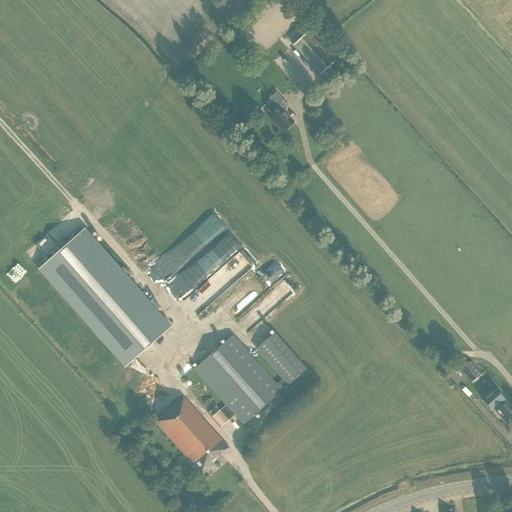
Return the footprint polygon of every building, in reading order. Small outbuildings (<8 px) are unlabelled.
[(335,61),(308,31),(292,45),(319,75),(335,61)] [(276,92),(266,101),(275,111),(268,117),(282,133),(294,122),(282,109),(287,104),(276,92)] [(208,225),(220,230),(227,217),(215,211),(208,225)] [(137,293),(82,230),(39,268),(125,366),(169,327),(139,292),(137,293)] [(233,284),(259,259),(245,245),(220,270),(233,284)] [(277,258),(212,317),(221,327),(287,269),(277,258)] [(278,306),(295,290),(294,289),(300,284),(295,278),(284,287),(281,284),(268,296),(278,306)] [(276,384),(282,390),(306,369),(274,333),(256,349),(282,378),(276,384)] [(225,405),(218,411),(227,422),(234,415),(242,424),(282,390),(276,384),(233,335),(194,369),(225,405)] [(472,382),(481,374),(470,361),(463,362),(459,366),(472,382)] [(495,388),(482,400),(491,411),(493,409),(507,424),(511,419),(511,412),(508,408),(510,406),(504,399),(495,388)] [(220,454),(228,447),(183,397),(155,422),(190,462),(191,461),(201,472),(221,454),(220,454)] [(221,427),(227,422),(218,411),(212,416),(221,427)]
